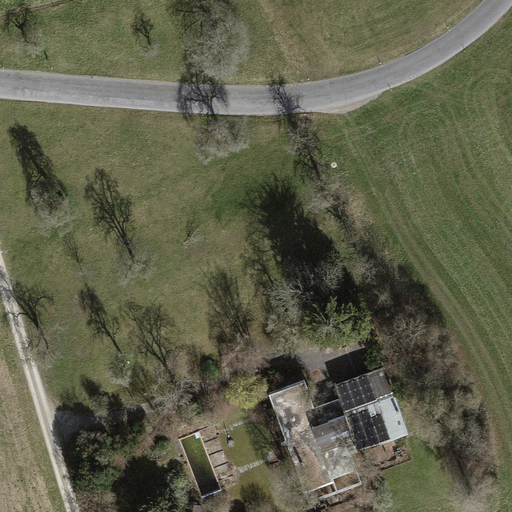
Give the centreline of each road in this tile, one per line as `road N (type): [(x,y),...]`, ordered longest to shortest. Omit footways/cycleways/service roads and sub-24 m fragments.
road 1 (residential): [(498,0),(423,58),(311,94),(211,97),(0,84)]
road 2 (unclassified): [(0,272),(74,511)]
